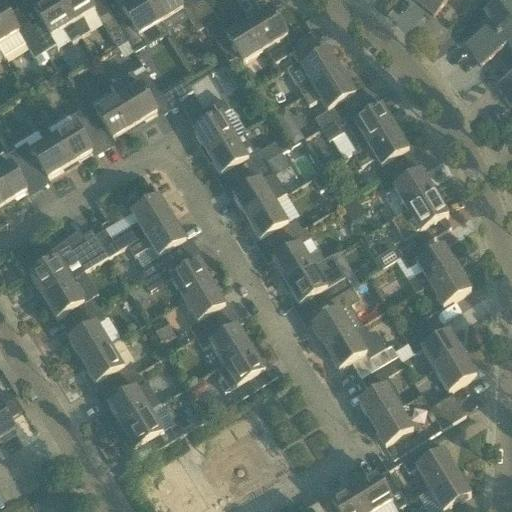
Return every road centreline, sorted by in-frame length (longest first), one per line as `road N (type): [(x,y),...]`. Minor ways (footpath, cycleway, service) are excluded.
road 1 (residential): [(262,511),(340,463),(345,448),(177,163),(151,158),(0,247)]
road 2 (residential): [(508,493),(510,302),(498,235),(470,159),(391,62),(308,0)]
road 3 (residential): [(65,435),(0,324)]
